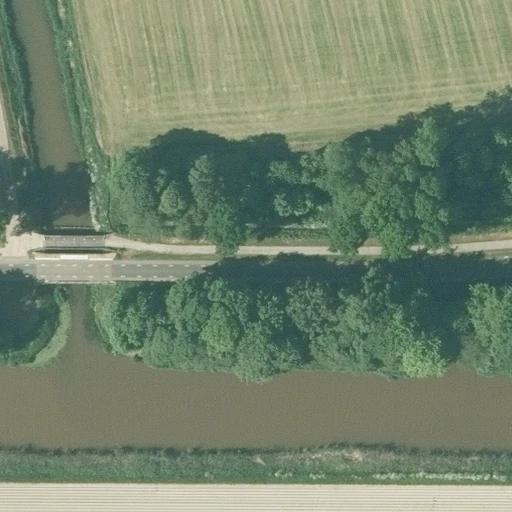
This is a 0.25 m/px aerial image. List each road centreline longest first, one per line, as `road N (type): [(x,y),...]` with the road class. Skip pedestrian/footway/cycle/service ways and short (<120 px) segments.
road 1 (tertiary): [(34,270),(511,267)]
road 2 (track): [(15,270),(0,132)]
